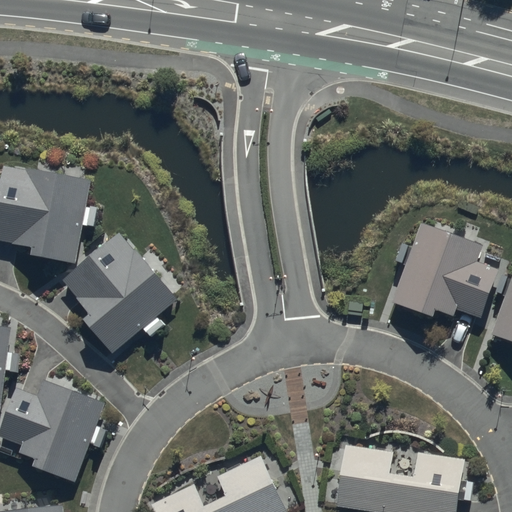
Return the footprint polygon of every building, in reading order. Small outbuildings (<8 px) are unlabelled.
[(94,225),(96,206),(86,205),(88,175),(0,166),(0,241),(33,244),(32,255),(78,259),(82,224),(94,225)] [(479,312),(491,282),(499,286),(506,268),(477,257),(483,240),(420,216),(390,296),(451,320),(457,304),(479,312)] [(157,308),(177,289),(119,226),(63,277),(89,306),(81,313),(117,351),(147,323),(156,332),(168,321),(157,308)] [(511,275),(491,331),(511,339),(511,275)] [(0,411),(6,412),(10,374),(21,375),(23,354),(11,353),(14,330),(0,328),(0,411)] [(148,469),(160,491),(266,434),(236,379),(193,402),(201,416),(181,426),(172,409),(127,433),(135,447),(125,452),(137,475),(148,469)] [(111,427),(102,424),(109,402),(47,381),(41,397),(20,389),(2,441),(28,448),(27,452),(41,458),(39,464),(82,482),(96,441),(105,445),(111,427)] [(344,438),(331,498),(407,511),(453,511),(457,494),(470,497),(474,473),(457,470),(460,455),(415,446),(410,469),(388,465),(391,447),(344,438)] [(185,487),(141,505),(144,511),(268,511),(278,507),(249,454),(207,477),(214,490),(193,502),(185,487)]
